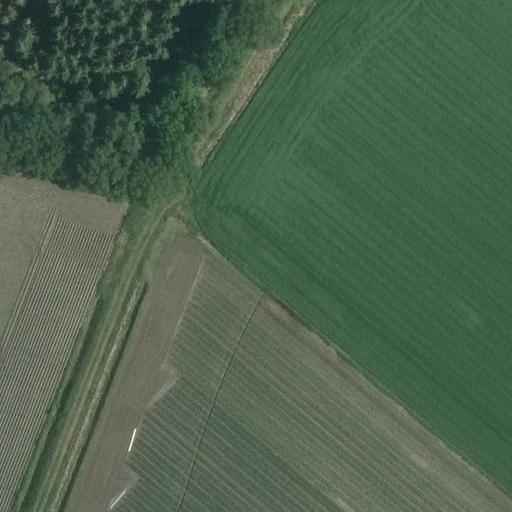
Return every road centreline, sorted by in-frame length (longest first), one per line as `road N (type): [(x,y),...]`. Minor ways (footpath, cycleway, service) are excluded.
road 1 (track): [(292,0),(160,194),(40,511)]
road 2 (track): [(0,89),(183,159)]
